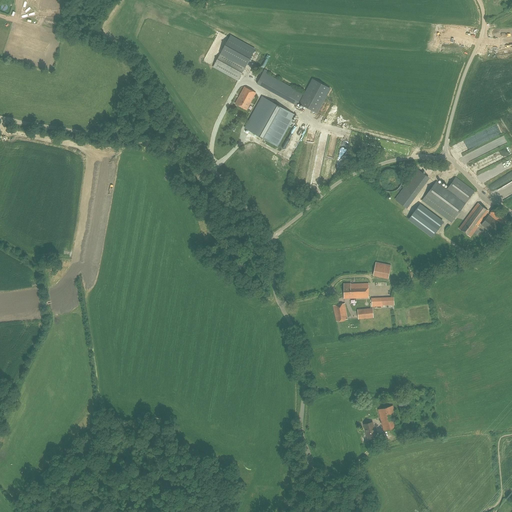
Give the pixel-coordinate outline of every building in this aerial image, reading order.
[(238,80),(255,50),(230,36),(213,67),(238,80)] [(304,94),(295,89),(264,72),(257,83),(288,100),(297,105),(304,94)] [(300,103),(309,108),(317,113),(330,89),(313,79),(306,92),(300,103)] [(256,93),(245,87),(236,104),(246,110),(256,93)] [(277,146),(286,130),(294,115),(263,97),(246,128),(277,146)] [(452,222),(455,218),(474,192),(455,178),(447,189),(436,181),(426,196),(423,200),(452,222)] [(477,226),(489,211),(478,203),(459,228),(470,237),(478,227),(477,226)] [(432,236),(443,222),(420,205),(409,219),(432,236)] [(496,207),(489,215),(503,225),(509,217),(496,207)] [(481,225),(495,235),(502,226),(489,215),(481,225)] [(376,262),(373,275),(388,278),(391,265),(376,262)] [(344,283),(344,298),(369,298),(368,283),(351,284),(351,283),(344,283)] [(372,298),(372,306),(382,306),(382,305),(394,305),(394,298),(372,298)] [(333,306),(336,321),(348,319),(345,304),(333,306)] [(374,317),(373,308),(358,310),(359,318),(374,317)] [(398,400),(400,409),(411,407),(409,395),(394,398),(395,401),(398,400)] [(378,409),(384,430),(398,427),(395,417),(396,417),(393,405),(378,409)] [(364,424),(368,439),(376,437),(372,422),(364,424)]
